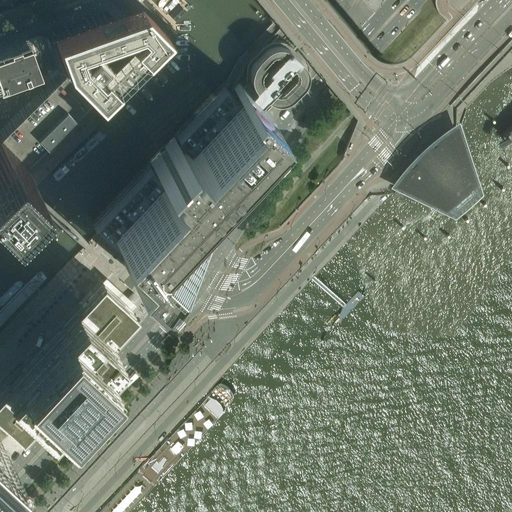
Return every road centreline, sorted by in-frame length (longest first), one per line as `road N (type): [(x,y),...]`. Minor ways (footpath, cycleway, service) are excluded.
road 1 (residential): [(83,511),(475,93),(511,63)]
road 2 (residential): [(0,374),(294,54)]
road 3 (primary): [(372,24),(266,143),(180,281)]
road 4 (primary): [(224,253),(322,101),(418,0)]
road 5 (primary): [(0,509),(197,295)]
road 6 (residential): [(0,202),(149,51),(147,34),(114,0)]
road 7 (residential): [(228,303),(219,337),(59,511)]
road 8 (primary): [(180,281),(0,483)]
road 9 (secondary): [(228,303),(251,296),(413,123)]
road 10 (secondary): [(395,120),(263,265)]
road 11 (secondary): [(281,0),(368,103),(395,120)]
road 12 (secondary): [(404,106),(303,0)]
road 13 (secondary): [(502,0),(404,106)]
road 14 (secondary): [(413,123),(511,17)]
